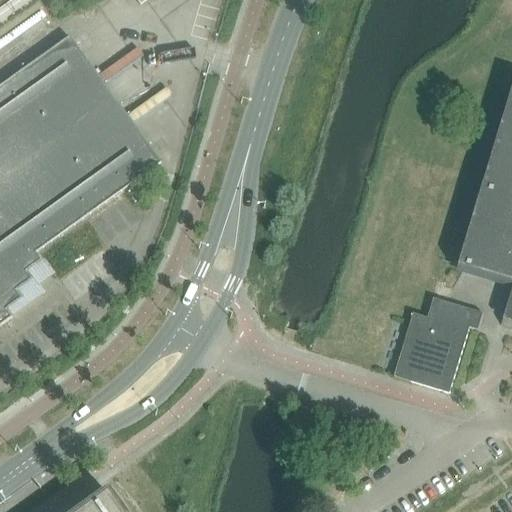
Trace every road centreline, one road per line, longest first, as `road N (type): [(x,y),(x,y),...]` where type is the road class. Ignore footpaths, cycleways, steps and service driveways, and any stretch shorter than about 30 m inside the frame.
road 1 (secondary): [(0,495),(128,418),(187,362),(226,302),(242,259),(258,117)]
road 2 (secondary): [(258,117),(201,273),(173,324),(119,386),(0,476)]
road 3 (secondary): [(258,117),(295,0)]
